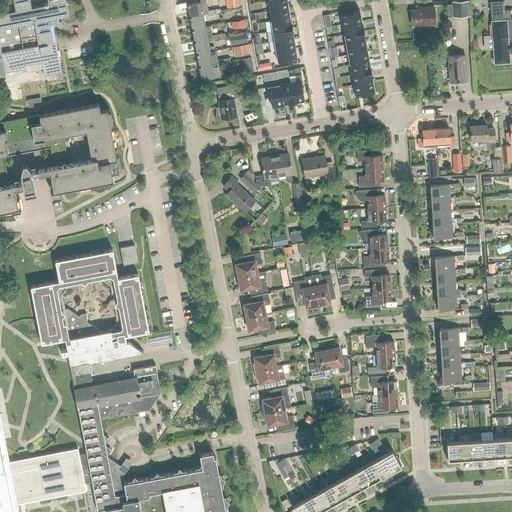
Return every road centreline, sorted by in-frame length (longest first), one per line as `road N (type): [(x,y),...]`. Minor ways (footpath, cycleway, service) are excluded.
road 1 (residential): [(0,227),(56,233),(88,225),(197,169)]
road 2 (unclassified): [(411,319),(398,109)]
road 3 (residential): [(229,346),(197,169)]
road 4 (unclassified): [(421,491),(411,319)]
road 5 (residential): [(263,511),(229,346)]
road 6 (residential): [(193,146),(166,0)]
road 7 (residential): [(193,146),(323,123)]
